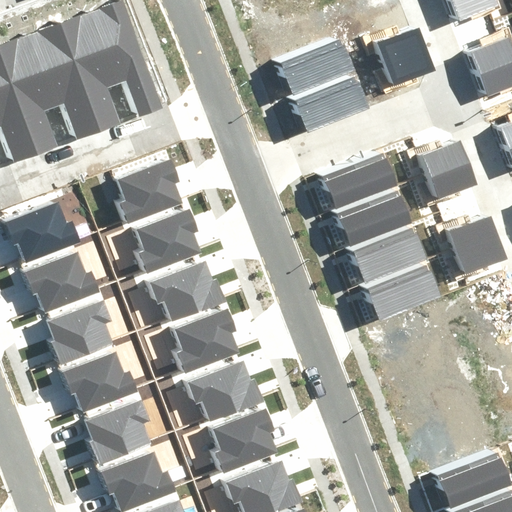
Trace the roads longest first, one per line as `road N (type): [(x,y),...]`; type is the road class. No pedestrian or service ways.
road 1 (residential): [(247,170),(376,511)]
road 2 (residential): [(0,174),(218,93)]
road 3 (residential): [(247,170),(456,92)]
road 4 (residential): [(456,92),(511,231)]
